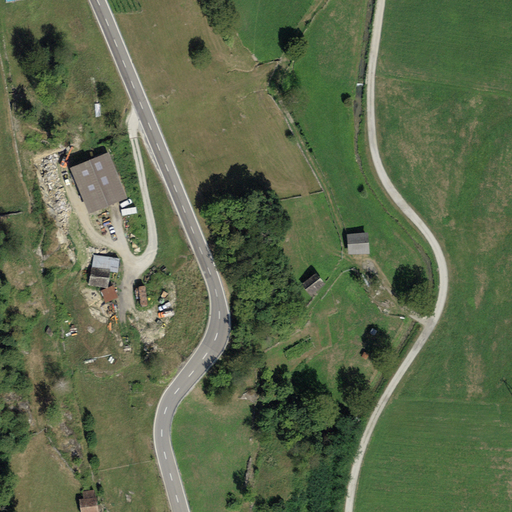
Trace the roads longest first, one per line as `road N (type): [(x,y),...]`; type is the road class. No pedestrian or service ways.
road 1 (tertiary): [(180,511),(161,423),(215,339),(218,305),(96,0)]
road 2 (track): [(381,0),(370,81),(374,152),(392,193),(441,261),(442,293),(431,324)]
road 3 (track): [(347,511),(379,407),(431,324)]
